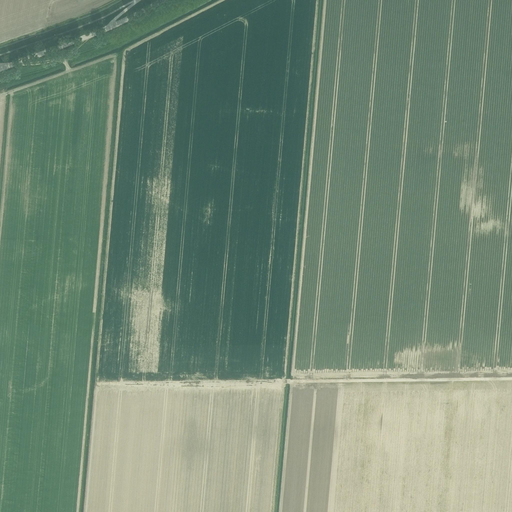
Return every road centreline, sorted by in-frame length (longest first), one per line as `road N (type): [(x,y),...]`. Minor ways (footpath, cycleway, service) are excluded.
road 1 (track): [(291,381),(511,378)]
road 2 (tertiary): [(0,69),(163,0)]
